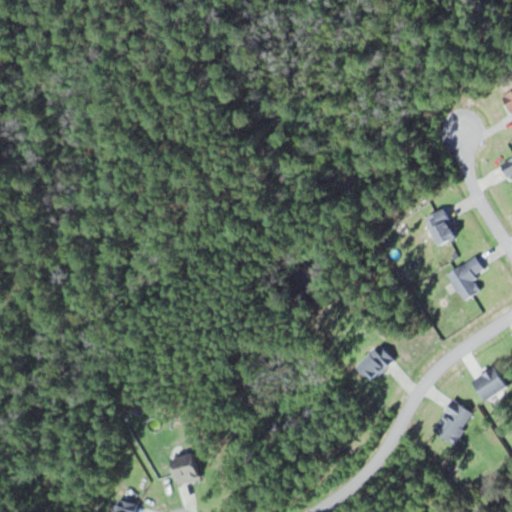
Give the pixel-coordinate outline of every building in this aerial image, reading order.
[(510,177),(511,176),(511,157),(503,162),(510,177)] [(483,289),(475,277),(488,268),(479,253),(449,273),(467,299),(483,289)] [(376,380),(398,358),(384,344),(362,366),(376,380)] [(476,379),(489,399),(511,385),(498,364),(476,379)] [(476,413),(455,399),(435,429),(456,443),(476,413)] [(174,458),(182,483),(203,476),(196,452),(174,458)]
